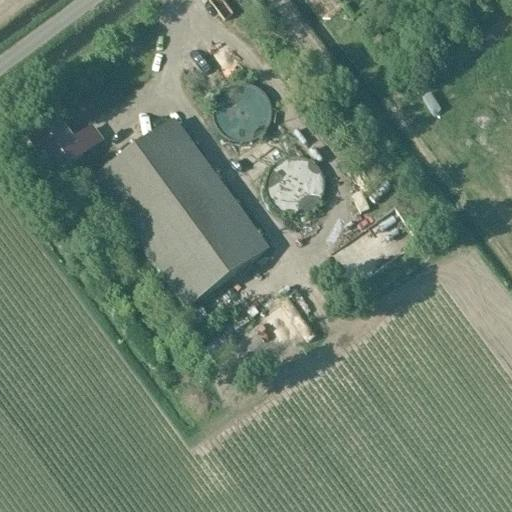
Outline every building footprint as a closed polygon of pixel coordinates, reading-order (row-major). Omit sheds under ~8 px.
[(269,127),(270,122),(271,117),(270,112),(269,108),(267,103),(264,99),(261,95),(257,92),(252,90),(247,89),(242,88),(237,88),(232,89),(228,91),(224,94),(220,97),(217,101),(214,105),(213,110),(212,115),(212,120),(212,125),(214,130),(217,134),(220,138),(224,141),(228,144),(232,146),(237,147),(242,147),(247,146),(252,145),(257,143),(261,140),(264,136),(267,132),(269,127)] [(185,314),(268,254),(173,123),(90,184),(185,314)] [(56,125),(29,145),(54,179),(82,159),(81,158),(100,144),(91,131),(71,145),(56,125)] [(322,201),(323,196),(324,191),(323,186),(322,181),(320,176),(317,172),(314,169),(310,166),(305,163),(300,162),(295,161),(290,161),(285,162),(281,164),(276,167),(273,170),(270,174),(267,179),(265,183),(265,188),(265,193),(265,198),(267,203),(270,207),(273,211),(276,214),(281,217),(285,219),(290,220),(295,220),(300,220),(305,218),(310,216),(314,213),(317,209),(320,205),(322,201)] [(204,312),(208,322),(236,307),(231,298),(204,312)] [(308,314),(296,319),(305,340),(317,335),(308,314)]
